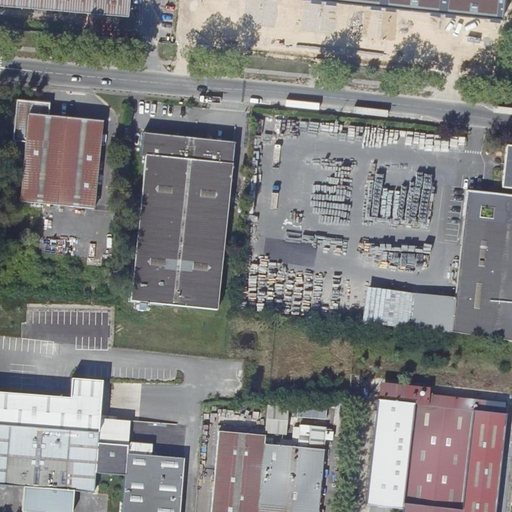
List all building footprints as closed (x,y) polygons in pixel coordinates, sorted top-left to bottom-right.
[(0,0),(0,3),(88,12),(120,15),(128,15),(129,0),(0,0)] [(505,0),(320,0),(503,19),(505,0)] [(49,116),(50,104),(39,102),(17,100),(13,140),(27,141),(21,202),(96,209),(103,122),(49,116)] [(158,304),(219,311),(235,150),(235,143),(192,139),(144,134),(142,156),(146,157),(132,301),(158,304)] [(474,339),(511,343),(511,196),(467,191),(455,296),(454,304),(451,336),(474,339)] [(128,454),(130,421),(100,418),(102,381),(71,379),(70,398),(0,393),(0,485),(26,488),(25,510),(44,511),(69,511),(71,491),(93,493),(94,474),(110,475),(126,476),(122,511),(179,511),(184,459),(128,454)] [(411,429),(414,404),(379,399),(366,505),(403,509),(411,429)] [(368,439),(372,402),(355,401),(351,437),(368,439)] [(327,418),(327,404),(297,403),(296,417),(327,418)] [(411,429),(403,509),(402,511),(495,511),(499,481),(505,431),(511,431),(511,415),(499,414),(414,404),(411,429)] [(289,434),(289,406),(267,406),(267,434),(289,434)] [(292,445),(325,447),(326,439),(333,440),(334,427),(293,424),(292,445)] [(258,511),(265,445),(265,437),(219,432),(212,510),(211,511),(258,511)] [(258,511),(318,511),(324,451),(265,445),(258,511)]
